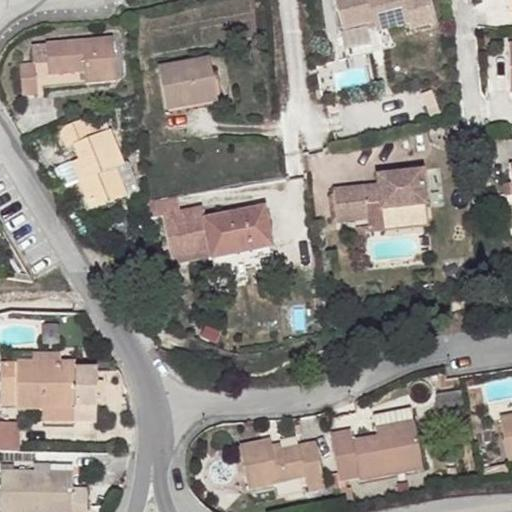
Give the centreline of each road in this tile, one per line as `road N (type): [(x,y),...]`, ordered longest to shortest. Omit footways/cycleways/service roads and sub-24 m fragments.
road 1 (residential): [(162,412),(261,404),(511,343)]
road 2 (residential): [(0,140),(162,412)]
